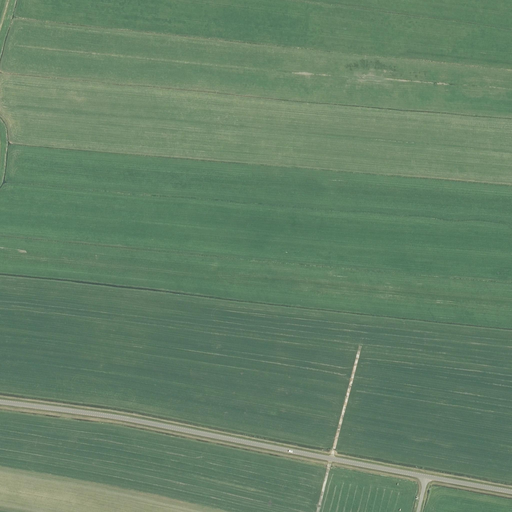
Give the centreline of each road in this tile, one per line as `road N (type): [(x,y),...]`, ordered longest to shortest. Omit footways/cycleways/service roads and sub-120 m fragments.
road 1 (tertiary): [(426,476),(0,402)]
road 2 (track): [(360,345),(317,511)]
